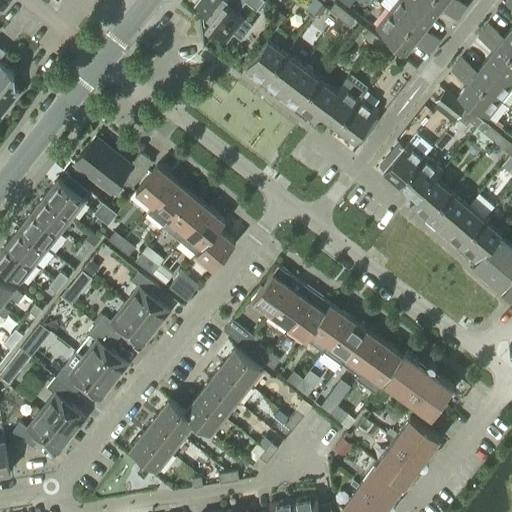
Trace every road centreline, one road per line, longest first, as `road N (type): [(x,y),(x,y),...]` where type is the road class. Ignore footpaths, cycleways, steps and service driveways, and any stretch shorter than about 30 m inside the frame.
road 1 (residential): [(52,487),(63,483),(282,195)]
road 2 (residential): [(313,221),(487,0)]
road 3 (residential): [(80,511),(252,483),(314,434)]
road 4 (residential): [(511,377),(313,221)]
road 5 (residential): [(282,195),(103,59)]
road 6 (residential): [(0,187),(103,59)]
